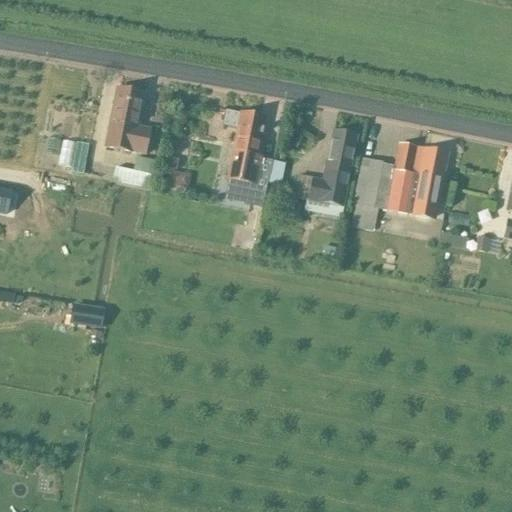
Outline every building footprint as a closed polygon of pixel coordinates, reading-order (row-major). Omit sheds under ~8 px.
[(202,10),(202,12),(204,13),(204,12),(255,21),(257,22),(257,20),(260,0),(204,0),(203,10),(202,10)] [(143,95),(117,90),(105,148),(146,156),(151,130),(137,127),(143,95)] [(239,129),(242,114),(227,111),(224,126),(239,129)] [(264,119),(242,114),(228,182),(247,185),(245,196),(264,199),(272,162),(256,159),(264,119)] [(356,138),(333,133),(323,182),(312,180),(307,203),(327,207),(328,206),(342,209),(356,138)] [(60,166),(75,167),(76,141),(61,141),(60,166)] [(351,228),(374,233),(378,210),(431,220),(436,197),(439,180),(442,181),(447,156),(399,146),(394,167),(383,165),(383,164),(362,160),(352,208),(355,208),(351,228)] [(154,161),(136,157),(133,173),(115,169),(112,184),(147,191),(154,161)] [(166,159),(163,170),(175,173),(177,162),(166,159)] [(511,186),(507,211),(511,212),(511,221),(507,220),(503,241),(511,242),(511,253),(511,258),(511,186)] [(0,214),(6,216),(10,194),(11,194),(12,193),(0,190),(0,214)] [(444,233),(441,245),(471,251),(473,238),(444,233)] [(501,242),(479,237),(476,250),(498,255),(501,242)] [(333,261),(336,248),(326,246),(323,259),(333,261)] [(100,329),(104,310),(100,310),(96,309),(94,309),(72,305),(69,323),(100,329)]
